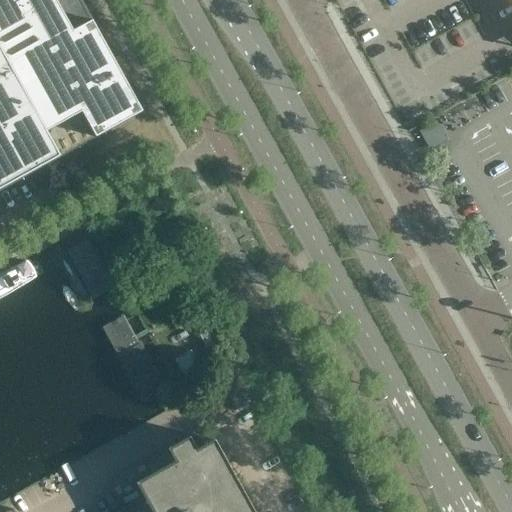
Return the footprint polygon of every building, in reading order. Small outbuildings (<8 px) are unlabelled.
[(0,0),(0,195),(147,115),(84,0),(0,0)] [(86,239),(67,250),(93,298),(112,287),(86,239)] [(112,302),(107,304),(105,305),(104,306),(103,308),(102,310),(103,315),(139,379),(142,381),(146,383),(149,383),(155,379),(155,377),(155,373),(118,305),(116,303),(115,303),(113,302),(112,302)] [(192,350),(174,361),(185,381),(203,371),(192,350)] [(236,373),(220,382),(236,411),(252,403),(236,373)] [(123,511),(254,511),(216,442),(199,452),(191,438),(169,451),(177,464),(138,485),(146,499),(123,511)]
